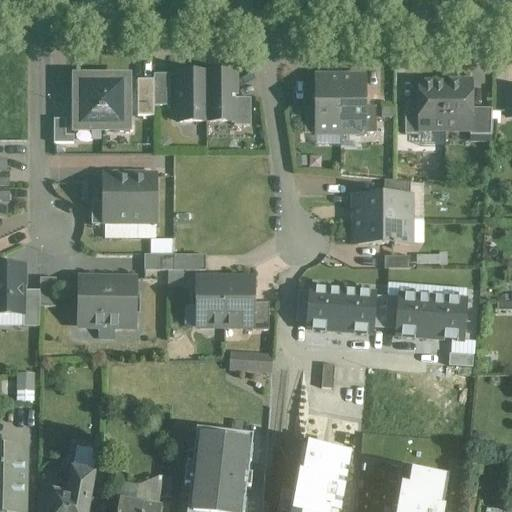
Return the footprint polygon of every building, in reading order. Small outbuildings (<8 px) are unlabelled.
[(153,76),(153,95),(153,108),(169,108),(169,77),(169,76),(153,76)] [(206,76),(192,76),(178,76),(178,124),(195,124),(206,124),(206,76)] [(206,76),(206,121),(206,124),(207,124),(234,124),(234,81),(234,76),(206,76)] [(89,132),(92,132),(93,132),(101,131),(101,80),(89,80),(89,78),(75,78),(73,78),(73,93),(75,94),(75,97),(75,118),(73,118),(73,133),(89,134),(89,132)] [(129,78),(122,78),(121,78),(113,78),(113,80),(101,80),(101,131),(113,132),(113,134),(125,134),(129,133),(129,118),(127,118),(127,107),(127,94),(129,93),(129,78)] [(316,79),(316,108),(316,109),(316,135),(340,135),(340,84),(340,79),(316,79)] [(364,79),(343,79),(340,79),(340,135),(362,135),(364,135),(364,79)] [(137,118),(150,118),(153,118),(153,82),(138,81),(137,82),(137,118)] [(419,84),(419,116),(419,132),(445,131),(445,84),(419,84)] [(471,84),(454,84),(445,84),(445,131),(468,132),(471,131),(471,84)] [(250,127),(250,109),(250,108),(250,100),(234,100),(234,124),(233,127),(234,128),(250,127)] [(419,132),(419,125),(419,104),(405,104),(405,129),(405,136),(420,136),(420,132),(419,132)] [(315,135),(316,127),(316,109),(304,109),(304,132),(304,135),(315,135)] [(376,109),(368,109),(364,109),(364,135),(370,135),(376,135),(376,109)] [(491,110),(487,110),(486,110),(471,110),(471,130),(471,132),(469,132),(470,136),(486,136),(490,136),(491,110)] [(53,121),(53,123),(53,145),(73,145),(73,141),(73,137),(65,137),(65,121),(53,121)] [(103,179),(103,214),(103,223),(129,223),(129,179),(103,179)] [(129,223),(151,223),(152,223),(155,223),(155,179),(134,179),(129,179),(129,223)] [(410,185),(404,185),(403,185),(384,183),(384,199),(401,199),(410,198),(410,185)] [(409,199),(379,199),(354,199),(354,223),(407,223),(410,222),(409,199)] [(103,203),(92,203),(91,227),(100,227),(103,227),(103,223),(103,203)] [(410,223),(383,223),(354,223),(354,246),(409,247),(410,223)] [(173,273),(173,258),(173,257),(144,257),(144,273),(148,273),(173,273)] [(205,257),(175,257),(174,257),(173,258),(173,273),(205,273),(205,257)] [(384,271),(408,271),(410,271),(410,259),(393,259),(384,259),(384,271)] [(23,269),(13,269),(0,268),(0,316),(17,317),(23,316),(23,269)] [(39,309),(50,309),(51,309),(55,309),(56,281),(42,280),(40,280),(40,281),(39,309)] [(106,339),(107,289),(107,288),(107,282),(79,281),(78,326),(79,329),(98,329),(98,339),(106,339)] [(197,281),(197,296),(196,329),(224,329),(224,286),(224,281),(197,281)] [(224,329),(240,329),(252,329),(252,281),(227,281),(225,281),(224,329)] [(107,282),(107,308),(107,309),(107,339),(114,339),(115,329),(134,330),(135,286),(135,282),(107,282)] [(309,294),(297,293),(295,325),(306,326),(305,331),(339,334),(342,292),(309,289),(309,294)] [(377,295),(342,292),(339,334),(373,337),(374,331),(384,332),(387,299),(376,299),(377,295)] [(39,293),(26,293),(23,293),(23,317),(22,317),(22,329),(35,329),(39,329),(39,293)] [(398,300),(387,299),(384,332),(395,333),(395,338),(428,341),(432,299),(399,296),(398,300)] [(466,302),(432,299),(428,341),(463,344),(466,302)] [(251,333),(260,333),(268,333),(269,305),(253,305),(252,305),(252,329),(251,330),(251,333)] [(232,357),(231,372),(270,374),(272,360),(271,359),(232,356),(232,357)] [(474,358),(448,356),(447,368),(473,370),(474,358)] [(18,381),(18,389),(18,392),(32,393),(33,382),(18,381)] [(188,511),(242,511),(251,438),(196,432),(188,511)] [(341,511),(351,455),(307,447),(293,511),(341,511)] [(0,511),(24,511),(25,456),(25,452),(0,451),(0,511)] [(390,511),(449,511),(451,504),(446,503),(451,476),(403,467),(401,477),(398,477),(390,511)] [(87,511),(91,490),(91,489),(94,476),(72,472),(70,483),(62,482),(61,487),(55,487),(54,494),(53,495),(50,511),(87,511)] [(158,479),(158,481),(158,499),(170,499),(170,481),(170,480),(170,479),(158,479)] [(123,486),(122,490),(122,491),(118,511),(160,511),(161,511),(134,506),(137,489),(123,486)] [(87,511),(104,511),(104,504),(89,501),(87,511)] [(477,511),(478,504),(470,503),(468,502),(467,503),(466,511),(477,511)]
